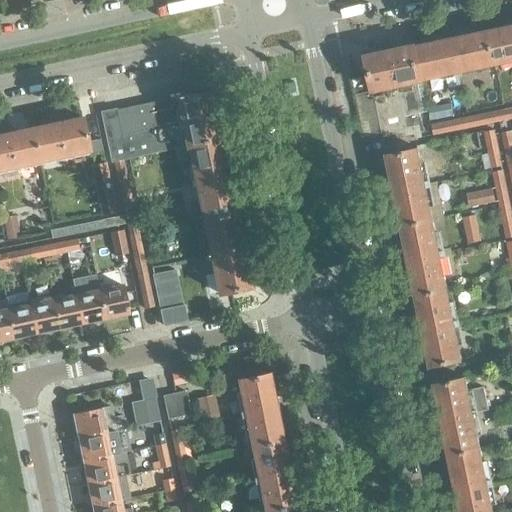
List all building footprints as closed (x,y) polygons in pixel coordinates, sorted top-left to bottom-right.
[(511,25),(487,31),(494,64),(511,59),(511,25)] [(447,40),(415,47),(422,80),(446,74),(449,86),(460,83),(458,72),(494,64),(487,31),(456,38),(456,37),(447,39),(447,40)] [(415,45),(390,50),(398,85),(407,128),(393,131),(395,139),(415,134),(416,139),(423,137),(422,133),(425,132),(421,112),(424,111),(417,81),(422,80),(415,47),(415,45)] [(390,50),(366,56),(370,74),(373,91),(374,90),(380,120),(383,133),(393,131),(407,128),(398,85),(390,50)] [(193,93),(112,110),(117,135),(216,114),(211,90),(193,94),(193,93)] [(451,103),(429,108),(432,119),(454,115),(451,103)] [(112,110),(101,113),(110,153),(112,161),(114,161),(122,159),(177,148),(188,146),(220,139),(222,138),(216,114),(117,135),(112,110)] [(504,110),(492,113),(494,122),(498,121),(506,119),(504,110)] [(492,113),(480,115),(482,124),(494,122),(492,113)] [(480,115),(468,118),(470,127),(482,124),(480,115)] [(48,125),(32,128),(39,160),(89,149),(82,117),(65,121),(48,125)] [(468,118),(456,121),(458,129),(470,127),(468,118)] [(456,121),(444,123),(446,132),(458,129),(456,121)] [(444,123),(432,126),(434,134),(446,132),(444,123)] [(0,135),(0,168),(39,160),(32,128),(16,132),(0,135)] [(511,133),(511,130),(501,133),(507,161),(511,159),(511,133)] [(495,131),(485,132),(492,167),(502,165),(495,131)] [(188,146),(177,148),(180,161),(191,158),(203,219),(235,212),(228,180),(230,179),(228,170),(226,171),(220,139),(188,146)] [(396,153),(387,155),(393,186),(392,186),(392,187),(394,195),(395,195),(401,225),(433,219),(418,148),(396,153)] [(122,159),(114,161),(117,173),(125,171),(122,159)] [(104,162),(91,165),(102,215),(116,212),(104,162)] [(502,169),(491,171),(498,205),(509,202),(502,169)] [(125,171),(117,173),(119,185),(127,183),(125,171)] [(127,183),(119,185),(122,197),(130,195),(127,183)] [(491,189),(468,194),(470,207),(496,202),(493,189),(491,189)] [(130,195),(122,197),(124,209),(132,208),(130,195)] [(511,215),(509,202),(498,205),(504,238),(511,236),(511,215)] [(132,208),(124,209),(125,215),(127,221),(135,220),(132,208)] [(235,212),(203,219),(219,294),(251,287),(244,254),(245,253),(243,244),(242,244),(235,212)] [(474,215),(464,217),(468,242),(469,243),(482,241),(477,214),(474,215)] [(125,215),(115,217),(117,226),(127,224),(127,221),(125,215)] [(115,217),(104,219),(106,228),(117,226),(115,217)] [(104,219),(94,221),(96,230),(106,228),(104,219)] [(433,219),(401,225),(408,256),(407,256),(408,265),(410,265),(416,295),(448,289),(445,276),(456,274),(451,253),(441,255),(433,219)] [(135,220),(127,221),(127,224),(129,234),(137,232),(135,220)] [(94,221),(83,223),(85,232),(96,230),(94,221)] [(83,223),(72,226),(74,234),(85,232),(83,223)] [(72,226),(62,228),(64,237),(74,234),(72,226)] [(62,228),(50,230),(52,239),(64,237),(62,228)] [(121,230),(110,233),(116,257),(126,254),(121,230)] [(137,232),(129,234),(132,246),(140,244),(137,232)] [(78,239),(64,242),(66,252),(80,249),(78,239)] [(64,242),(53,244),(55,254),(66,252),(64,242)] [(53,244),(32,249),(34,259),(55,254),(53,244)] [(140,244),(132,246),(134,259),(143,257),(140,244)] [(32,249),(19,252),(21,261),(34,259),(32,249)] [(19,252),(7,254),(10,264),(21,261),(19,252)] [(143,257),(134,259),(137,271),(145,270),(143,257)] [(175,269),(152,274),(155,286),(178,281),(175,269)] [(145,270),(137,271),(140,284),(148,282),(145,270)] [(148,282),(140,284),(142,296),(151,295),(148,282)] [(122,286),(99,291),(105,321),(117,318),(116,315),(118,315),(128,313),(122,286)] [(83,287),(74,288),(76,295),(82,323),(91,321),(93,320),(93,323),(105,321),(99,291),(85,294),(83,287)] [(448,289),(416,295),(422,326),(421,326),(423,335),(424,335),(431,366),(462,359),(448,289)] [(27,292),(5,297),(7,309),(14,340),(26,337),(25,335),(27,334),(35,332),(28,299),(27,292)] [(49,295),(28,299),(35,332),(45,330),(48,330),(48,333),(59,330),(53,300),(50,301),(49,295)] [(76,295),(53,300),(59,330),(71,328),(70,325),(73,325),(82,323),(76,295)] [(151,295),(142,296),(145,309),(153,307),(151,295)] [(7,309),(0,307),(0,339),(0,340),(2,340),(2,342),(14,340),(7,309)] [(269,373),(237,379),(251,446),(282,439),(277,411),(278,410),(276,401),(275,402),(269,373)] [(465,378),(434,384),(441,415),(440,415),(440,416),(441,424),(443,424),(449,455),(480,448),(472,412),(488,409),(483,387),(468,390),(465,378)] [(175,394),(163,396),(168,420),(190,416),(185,392),(175,394)] [(215,396),(197,399),(202,420),(219,416),(215,396)] [(143,401),(142,401),(147,424),(160,422),(155,398),(143,401)] [(142,401),(131,403),(136,426),(147,424),(142,401)] [(101,410),(73,416),(75,427),(74,427),(76,438),(114,431),(124,429),(122,417),(113,419),(110,408),(101,410)] [(179,429),(170,431),(173,441),(181,439),(179,429)] [(114,431),(76,438),(79,451),(81,451),(83,461),(110,455),(119,454),(114,431)] [(162,433),(153,435),(156,446),(164,444),(162,433)] [(183,449),(181,439),(173,441),(175,451),(183,449)] [(282,439),(251,446),(264,511),(265,511),(296,506),(290,477),(291,476),(290,468),(288,468),(282,439)] [(164,444),(156,446),(158,456),(167,454),(164,444)] [(492,511),(480,448),(449,455),(455,485),(454,485),(454,486),(456,494),(457,494),(460,511),(492,511)] [(183,449),(175,451),(177,461),(186,459),(183,449)] [(110,455),(83,461),(85,472),(83,472),(86,484),(115,478),(110,455)] [(186,459),(177,461),(179,472),(188,470),(186,459)] [(188,470),(179,472),(181,482),(190,481),(188,470)] [(115,478),(86,484),(88,496),(90,496),(92,506),(120,501),(130,499),(125,476),(115,478)] [(172,478),(163,480),(165,491),(174,489),(172,478)] [(190,481),(181,482),(184,493),(192,491),(190,481)] [(219,488),(202,491),(204,501),(220,498),(219,488)] [(174,489),(165,491),(167,501),(176,499),(174,489)] [(194,500),(185,502),(187,511),(189,511),(196,511),(194,500)] [(120,501),(92,506),(93,511),(131,511),(130,508),(122,510),(120,501)]
